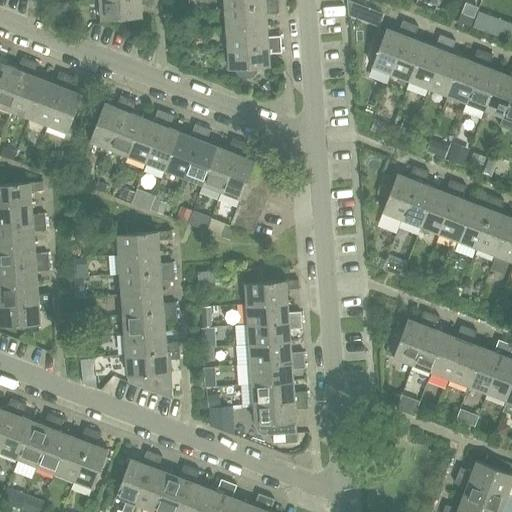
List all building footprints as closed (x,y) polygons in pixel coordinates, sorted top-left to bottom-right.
[(99,0),(101,19),(142,16),(141,3),(153,2),(153,0),(99,0)] [(225,7),(226,27),(267,24),(266,12),(279,11),(278,3),(225,7)] [(473,20),(474,17),(461,13),(460,15),(458,22),(471,26),(473,20)] [(385,30),(378,47),(372,65),(391,72),(410,22),(402,20),(398,32),(386,27),(385,30)] [(418,25),(410,22),(391,72),(410,79),(424,42),(413,37),(418,25)] [(226,27),(228,47),(281,43),(280,35),(268,36),(267,24),(226,27)] [(377,27),(371,44),(378,47),(385,30),(377,27)] [(435,46),(424,42),(410,79),(429,87),(448,37),(440,34),(435,46)] [(429,87),(447,94),(462,56),(451,52),(455,40),(448,37),(429,87)] [(258,69),(258,66),(270,65),(269,53),(281,52),(281,43),(228,47),(229,68),(235,67),(236,71),(238,74),(240,76),(244,77),(251,77),(254,75),(256,73),(258,69)] [(473,60),(462,56),(447,94),(466,101),(485,51),(477,49),(473,60)] [(466,101),(485,108),(499,70),(488,66),(493,54),(485,51),(466,101)] [(18,68),(7,64),(0,81),(0,104),(11,109),(29,59),(22,56),(18,68)] [(11,109),(29,116),(44,78),(33,74),(37,62),(29,59),(11,109)] [(511,69),(510,74),(499,70),(485,108),(503,115),(511,91),(511,69)] [(55,83),(44,78),(29,116),(48,123),(67,74),(59,71),(55,83)] [(67,131),(82,93),(70,88),(75,77),(67,74),(48,123),(67,131)] [(511,91),(503,115),(511,118),(511,91)] [(104,101),(90,139),(109,147),(128,97),(120,94),(116,106),(104,101)] [(109,147),(127,154),(142,116),(131,112),(136,100),(128,97),(109,147)] [(392,113),(379,108),(374,123),(387,127),(392,113)] [(153,120),(142,116),(127,154),(146,161),(165,112),(158,109),(153,120)] [(146,161),(165,168),(180,130),(169,126),(173,115),(165,112),(146,161)] [(190,135),(180,130),(165,168),(183,175),(203,126),(195,123),(190,135)] [(415,127),(405,123),(401,133),(411,138),(415,127)] [(211,129),(203,126),(183,175),(203,183),(217,145),(206,141),(211,129)] [(443,136),(433,133),(428,145),(439,149),(443,136)] [(228,149),(217,145),(203,183),(221,190),(240,140),(232,137),(228,149)] [(243,155),(248,143),(240,140),(221,190),(241,197),(243,190),(247,179),(252,168),(255,160),(243,155)] [(16,150),(3,145),(0,153),(0,154),(13,159),(16,150)] [(256,156),(255,160),(252,168),(274,177),(279,165),(256,156)] [(397,172),(383,210),(382,210),(402,218),(421,168),(413,165),(409,177),(397,172)] [(270,189),(274,177),(252,168),(247,179),(270,189)] [(421,225),(435,187),(437,181),(426,177),(429,171),(421,168),(402,218),(421,225)] [(266,199),(270,189),(247,179),(243,190),(266,199)] [(446,191),(435,187),(421,225),(439,232),(458,182),(450,179),(446,191)] [(43,189),(43,181),(30,182),(30,181),(0,183),(0,204),(32,202),(31,189),(43,189)] [(439,232),(458,239),(472,201),(462,197),(466,185),(458,182),(439,232)] [(136,192),(123,187),(120,196),(133,201),(136,192)] [(243,190),(241,197),(239,202),(262,211),(266,199),(243,190)] [(149,197),(138,193),(135,201),(146,205),(149,197)] [(484,205),(472,201),(458,239),(476,246),(496,197),(488,194),(484,205)] [(476,246),(495,253),(510,216),(499,211),(503,199),(496,197),(476,246)] [(163,214),(167,202),(155,198),(151,209),(163,214)] [(0,204),(0,223),(46,221),(45,212),(32,213),(32,202),(0,204)] [(239,202),(235,213),(257,222),(262,211),(239,202)] [(181,206),(177,216),(188,220),(192,210),(181,206)] [(198,213),(193,224),(206,229),(210,218),(198,213)] [(230,224),(253,233),(257,222),(235,213),(230,224)] [(511,216),(510,216),(495,253),(511,259),(511,216)] [(0,223),(0,244),(35,242),(34,230),(46,229),(46,221),(0,223)] [(226,223),(221,236),(230,239),(235,227),(226,223)] [(171,238),(170,231),(158,232),(158,230),(117,233),(119,254),(159,251),(158,239),(171,238)] [(35,253),(35,242),(0,244),(0,264),(48,261),(48,252),(35,253)] [(119,254),(120,274),(173,271),(173,261),(160,262),(159,251),(119,254)] [(84,269),(83,258),(73,258),(73,269),(84,269)] [(396,263),(387,260),(383,272),(391,275),(396,263)] [(0,264),(0,284),(38,281),(37,270),(49,269),(48,261),(0,264)] [(120,274),(122,294),(162,291),(161,279),(174,278),(173,271),(120,274)] [(215,271),(199,272),(200,284),(216,283),(215,271)] [(84,290),(84,278),(74,278),(75,290),(84,290)] [(299,287),(298,279),(245,282),(247,303),(287,300),(286,288),(299,287)] [(0,284),(0,304),(51,301),(51,292),(38,293),(38,281),(0,284)] [(122,294),(123,314),(176,310),(176,301),(163,302),(162,291),(122,294)] [(247,303),(248,323),(301,319),(301,311),(288,311),(287,300),(247,303)] [(40,309),(52,308),(51,301),(0,304),(0,324),(41,322),(40,309)] [(211,317),(210,306),(201,306),(201,317),(211,317)] [(123,314),(125,334),(165,331),(164,319),(177,318),(176,310),(123,314)] [(393,355),(412,362),(431,313),(424,310),(419,322),(407,318),(403,330),(393,355)] [(412,362),(431,370),(445,332),(435,328),(439,316),(431,313),(412,362)] [(248,323),(250,343),(290,340),(289,327),(302,327),(301,319),(248,323)] [(456,336),(445,332),(431,370),(450,377),(469,327),(461,324),(456,336)] [(202,339),(212,338),(211,326),(201,327),(202,339)] [(396,327),(386,352),(393,355),(403,330),(396,327)] [(450,377),(468,384),(483,347),(472,342),(477,330),(469,327),(450,377)] [(125,334),(126,354),(179,350),(179,341),(166,342),(165,331),(125,334)] [(80,358),(93,357),(92,338),(78,339),(80,358)] [(494,351),(483,347),(468,384),(487,391),(507,342),(498,339),(494,351)] [(250,343),(251,363),(304,359),(304,351),(291,351),(290,340),(250,343)] [(487,391),(505,398),(511,381),(511,357),(509,357),(511,349),(511,343),(507,342),(487,391)] [(164,371),(168,371),(167,358),(180,357),(179,350),(126,354),(128,374),(164,371)] [(251,363),(253,383),(293,380),(292,368),(305,367),(304,359),(251,363)] [(212,368),(205,368),(205,380),(213,380),(212,368)] [(165,393),(164,371),(128,374),(128,381),(165,396),(165,393)] [(294,391),(293,380),(253,383),(240,384),(242,404),(254,403),(307,399),(307,390),(294,391)] [(216,396),(214,386),(205,387),(206,397),(216,396)] [(0,448),(18,400),(11,398),(6,409),(0,406),(0,448)] [(308,407),(307,399),(254,403),(256,427),(258,430),(261,432),(264,434),(297,432),(295,408),(308,407)] [(22,415),(26,403),(18,400),(0,448),(0,450),(18,457),(32,419),(22,415)] [(210,418),(235,417),(234,406),(222,407),(210,407),(210,418)] [(44,424),(32,419),(18,457),(37,465),(55,415),(48,412),(44,424)] [(63,418),(55,415),(37,465),(55,472),(70,434),(59,429),(63,418)] [(81,438),(70,434),(55,472),(74,479),(93,429),(86,426),(81,438)] [(93,486),(108,448),(96,444),(101,432),(93,429),(74,479),(93,486)] [(130,457),(116,495),(127,499),(135,502),(154,453),(147,450),(142,462),(130,457)] [(135,502),(154,510),(168,472),(158,467),(162,456),(154,453),(135,502)] [(472,471),(460,466),(457,474),(507,493),(511,478),(511,472),(476,459),(472,471)] [(179,476),(168,472),(154,510),(160,511),(174,511),(192,467),(184,464),(179,476)] [(174,511),(195,511),(206,486),(195,482),(199,470),(192,467),(174,511)] [(457,474),(454,482),(466,486),(462,497),(500,511),(507,493),(457,474)] [(217,490),(206,486),(195,511),(217,511),(229,481),(222,479),(217,490)] [(217,511),(238,511),(243,500),(232,496),(236,484),(229,481),(217,511)] [(26,493),(24,498),(21,508),(31,511),(40,511),(45,500),(26,493)] [(254,504),(243,500),(238,511),(259,511),(266,495),(259,493),(254,504)] [(274,511),(269,510),(274,498),(266,495),(259,511),(274,511)] [(446,503),(443,511),(444,511),(499,511),(500,511),(462,497),(458,508),(446,503)] [(131,511),(135,502),(127,499),(123,510),(119,509),(117,511),(131,511)]
